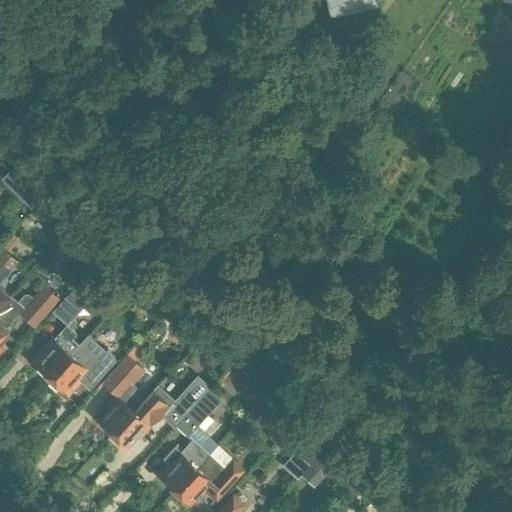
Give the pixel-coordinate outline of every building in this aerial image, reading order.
[(330,0),(331,0),(329,1),(331,13),(342,12),(347,11),(357,10),(363,8),(368,6),(372,2),(372,0),(330,0)] [(12,168),(11,169),(28,185),(41,197),(57,180),(27,153),(12,168)] [(17,195),(28,185),(11,169),(2,178),(1,179),(17,195)] [(57,241),(71,225),(62,217),(48,233),(57,241)] [(0,307),(11,295),(0,284),(0,279),(18,261),(8,252),(20,239),(11,231),(1,243),(4,246),(0,250),(0,307)] [(31,360),(48,377),(78,344),(72,338),(75,335),(76,333),(67,325),(86,305),(85,304),(98,290),(84,278),(69,294),(70,296),(56,311),(68,323),(48,345),(46,344),(31,360)] [(60,298),(43,283),(32,296),(29,293),(24,294),(18,301),(11,295),(0,307),(0,348),(2,346),(0,344),(0,334),(19,313),(35,327),(60,298)] [(175,328),(180,322),(171,314),(170,314),(170,324),(175,328)] [(180,340),(185,340),(188,336),(188,331),(184,327),(179,327),(176,331),(176,336),(180,340)] [(78,344),(48,377),(67,394),(79,381),(89,389),(116,360),(115,359),(114,356),(108,350),(105,350),(88,335),(79,345),(78,344)] [(227,350),(236,358),(244,348),(235,340),(227,350)] [(113,392),(116,394),(127,382),(128,380),(129,380),(132,383),(145,369),(127,353),(101,382),(113,392)] [(253,379),(266,390),(278,378),(264,366),(253,379)] [(150,424),(159,413),(174,427),(176,425),(209,388),(211,386),(197,374),(175,399),(157,384),(142,400),(112,434),(125,446),(135,435),(139,438),(151,425),(150,424)] [(136,386),(132,383),(129,380),(127,382),(116,394),(106,406),(109,409),(98,421),(112,434),(142,400),(132,391),(136,386)] [(254,403),(262,394),(248,381),(239,390),(254,403)] [(158,474),(176,491),(209,453),(217,445),(197,426),(222,399),(209,388),(176,425),(191,439),(180,451),(174,445),(164,456),(170,461),(158,474)] [(255,420),(273,401),(264,394),(246,413),(255,420)] [(292,422),(294,420),(275,402),(263,416),(282,433),(284,431),(292,422)] [(295,451),(310,464),(319,454),(323,449),(332,439),(319,427),(309,437),(309,436),(295,451)] [(209,453),(176,491),(188,502),(202,486),(216,499),(244,470),(217,444),(217,445),(209,453)] [(319,454),(310,464),(301,474),(314,486),(337,462),(323,449),(319,454)] [(233,493),(215,511),(237,511),(241,508),(244,504),(238,498),(233,493)]
